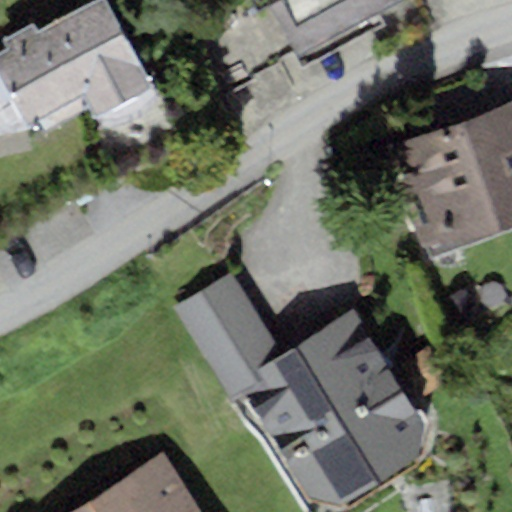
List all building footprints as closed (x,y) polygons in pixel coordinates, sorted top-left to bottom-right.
[(121,0),(109,0),(0,55),(0,144),(44,134),(92,107),(108,135),(176,97),(121,0)] [(241,0),(185,30),(213,83),(368,0),(241,0)] [(511,114),(422,145),(460,254),(511,236),(511,114)] [(389,303),(277,386),(365,504),(477,421),(389,303)] [(233,511),(188,447),(94,511),(233,511)]
